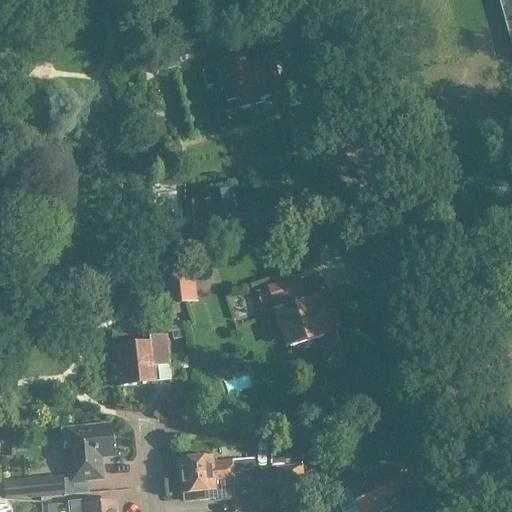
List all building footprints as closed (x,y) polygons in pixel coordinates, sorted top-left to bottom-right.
[(511,54),(511,0),(496,0),(503,24),(499,25),(502,33),(506,32),(511,54)] [(484,41),(470,44),(475,62),(489,59),(484,41)] [(151,74),(176,68),(170,44),(145,50),(151,74)] [(242,60),(202,70),(207,88),(214,86),(222,114),(239,109),(240,111),(278,100),(274,85),(278,84),(275,72),(271,73),(269,66),(266,67),(264,59),(244,65),(242,60)] [(212,228),(244,219),(237,191),(205,199),(212,228)] [(180,270),(178,252),(159,255),(165,306),(197,303),(193,268),(180,270)] [(322,332),(334,328),(324,297),(304,304),(296,281),(269,289),(270,291),(258,295),(261,305),(274,301),(289,347),(323,337),(322,332)] [(182,331),(171,333),(172,341),(183,339),(182,331)] [(111,387),(122,386),(154,383),(152,366),(169,365),(166,337),(148,338),(148,345),(118,348),(120,361),(109,362),(111,387)] [(64,448),(69,448),(72,482),(102,479),(100,458),(113,457),(110,426),(62,431),(64,448)] [(274,463),(304,464),(304,448),(274,447),(274,463)] [(177,461),(179,478),(232,472),(231,462),(213,464),(213,457),(177,461)] [(304,466),(280,468),(281,480),(283,480),(285,494),(283,494),(284,506),(308,503),(304,466)] [(347,487),(348,489),(334,496),(341,511),(383,511),(408,501),(393,466),(347,487)] [(180,495),(183,494),(184,502),(214,500),(214,502),(233,500),(232,483),(233,483),(232,472),(179,478),(180,495)] [(31,484),(30,481),(0,483),(0,499),(32,496),(31,484)] [(31,484),(32,496),(32,499),(64,496),(62,481),(31,484)] [(84,505),(85,511),(116,511),(115,502),(84,505)] [(28,503),(28,511),(39,511),(40,504),(28,503)]
